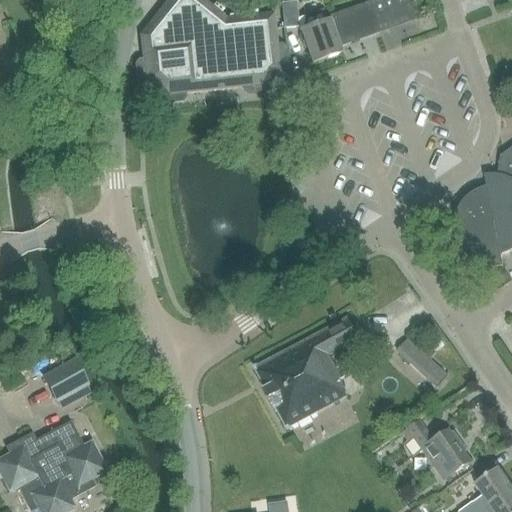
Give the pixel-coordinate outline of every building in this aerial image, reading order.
[(226,19),(201,0),(168,0),(139,37),(144,84),(162,98),(268,87),(280,73),(273,14),(226,19)] [(406,0),(366,0),(379,34),(414,21),(406,0)] [(295,3),(281,4),(284,30),(298,28),(298,27),(298,20),(296,3),(295,3)] [(363,5),(326,19),(327,23),(330,22),(339,48),(374,36),(363,5)] [(301,32),(300,33),(312,64),(341,54),(339,48),(330,22),(327,23),(326,19),(323,11),(304,18),(301,32)] [(511,149),(500,158),(497,177),(484,178),(486,190),(480,190),(477,192),(471,195),(465,200),(459,208),(456,214),(454,221),(453,231),(453,237),(458,248),(462,254),(466,258),(471,263),(477,266),(482,268),(486,269),(491,269),(497,270),(503,269),(500,257),(511,254),(511,253),(511,149)] [(346,320),(255,369),(266,391),(264,392),(274,410),(276,409),(286,430),(347,398),(338,382),(341,381),(328,356),(357,341),(346,320)] [(431,328),(423,334),(437,352),(445,346),(431,328)] [(410,343),(400,354),(410,364),(420,353),(410,343)] [(427,346),(420,353),(429,361),(436,354),(427,346)] [(44,380),(56,403),(87,386),(75,364),(44,380)] [(421,424),(403,436),(407,442),(404,444),(414,458),(423,451),(445,483),(471,465),(458,446),(460,443),(455,435),(451,435),(450,434),(435,444),(421,424)] [(10,456),(0,461),(0,476),(9,493),(17,488),(30,511),(32,511),(37,509),(39,511),(67,511),(73,509),(69,501),(93,488),(90,481),(105,473),(89,445),(81,449),(68,425),(49,435),(52,441),(38,448),(32,435),(6,449),(10,456)] [(476,487),(482,496),(459,511),(481,511),(490,506),(490,507),(511,491),(511,488),(499,470),(476,487)] [(511,511),(511,491),(490,507),(493,511),(511,511)]
